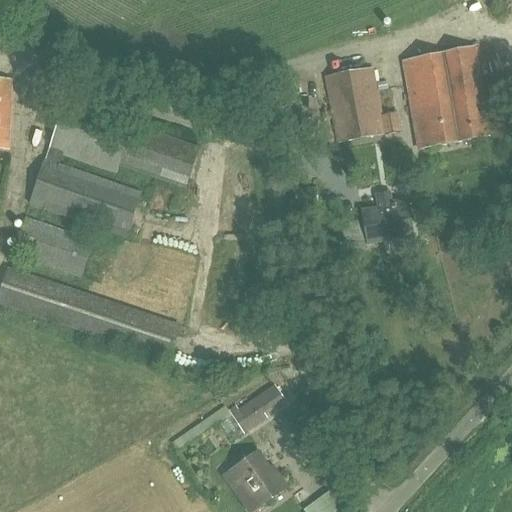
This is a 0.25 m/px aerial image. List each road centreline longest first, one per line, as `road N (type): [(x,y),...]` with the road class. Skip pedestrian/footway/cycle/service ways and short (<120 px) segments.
road 1 (unclassified): [(388,508),(339,446),(305,363),(267,160),(0,43)]
road 2 (unclassified): [(388,508),(511,376)]
